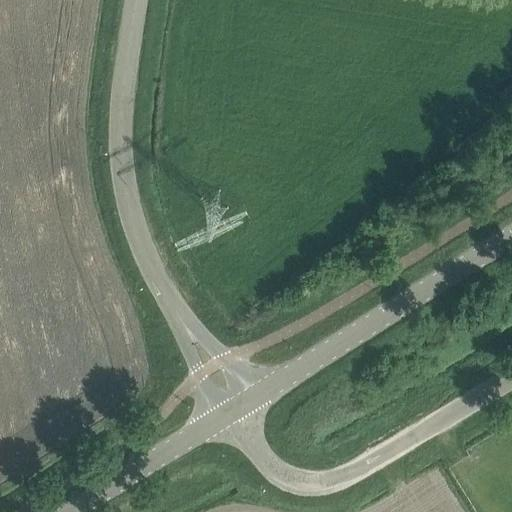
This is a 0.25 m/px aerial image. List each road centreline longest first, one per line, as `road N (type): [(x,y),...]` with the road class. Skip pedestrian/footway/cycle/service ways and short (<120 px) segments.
road 1 (unclassified): [(191,334),(156,280),(129,212),(120,140),(136,0)]
road 2 (unclassified): [(511,378),(340,479),(315,484),(290,481),(235,410)]
road 3 (tertiary): [(256,396),(511,236)]
road 4 (tertiary): [(73,511),(224,417)]
